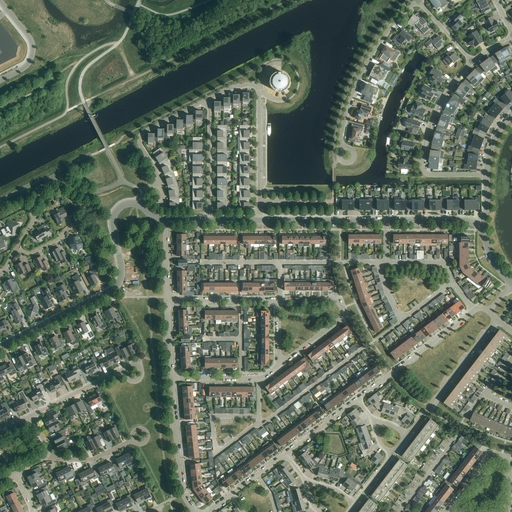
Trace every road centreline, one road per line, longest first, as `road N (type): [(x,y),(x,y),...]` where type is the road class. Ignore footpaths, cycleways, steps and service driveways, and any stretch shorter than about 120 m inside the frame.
road 1 (tertiary): [(0,347),(114,289),(122,272),(113,215),(138,204)]
road 2 (residential): [(486,176),(422,169),(434,113),(471,62)]
road 3 (track): [(288,0),(134,79)]
road 4 (residential): [(339,147),(360,75),(418,0)]
road 5 (residential): [(258,201),(259,92),(231,88),(207,101)]
road 6 (residential): [(276,300),(336,299),(344,316),(279,365)]
road 7 (residential): [(474,309),(357,399)]
road 8 (residential): [(495,320),(407,436)]
road 9 (residential): [(447,511),(489,456),(509,460),(510,511)]
road 10 (residential): [(258,416),(213,416),(216,453),(261,424)]
road 11 (tertiary): [(258,220),(385,220)]
road 12 (residential): [(207,101),(142,133),(160,184)]
road 13 (residential): [(261,424),(361,349)]
